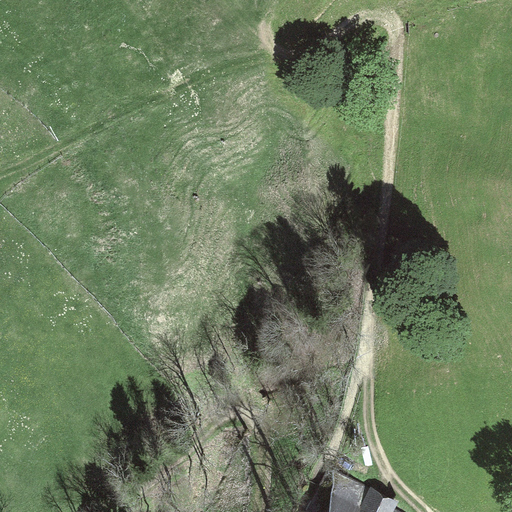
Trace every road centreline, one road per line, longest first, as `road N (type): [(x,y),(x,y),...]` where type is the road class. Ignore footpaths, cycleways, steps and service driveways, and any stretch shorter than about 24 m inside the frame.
road 1 (track): [(423,511),(382,473),(365,400),(400,41),(390,23),(366,20),(309,56),(227,67),(0,176)]
road 2 (track): [(254,511),(266,450),(255,421),(235,414),(206,428),(131,498),(96,511)]
